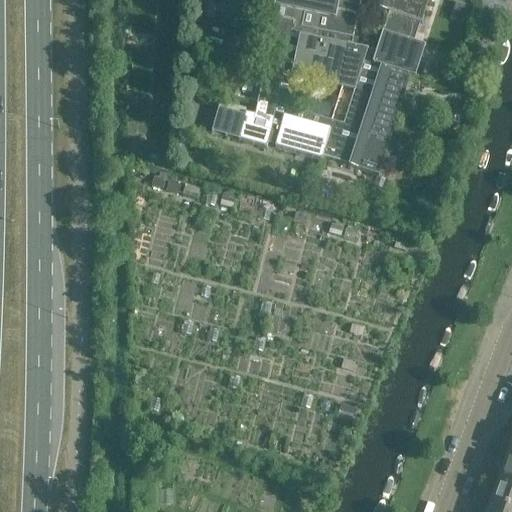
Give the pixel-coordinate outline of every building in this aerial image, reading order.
[(234,0),(208,0),(205,20),(216,23),(219,10),(263,19),(266,6),(234,0)] [(273,21),(256,115),(246,114),(246,116),(219,109),(212,133),(239,141),(267,148),(268,144),(276,146),(275,148),(322,161),(323,158),(349,166),(349,167),(379,176),(411,77),(416,78),(426,47),(412,42),(418,22),(422,23),(429,0),(380,0),(378,9),(389,13),(383,33),(377,52),(369,50),(351,47),(351,46),(358,16),(361,0),(275,0),(275,5),(266,4),(266,6),(263,19),(263,20),(265,20),(273,21)] [(195,167),(193,175),(205,177),(207,169),(195,167)] [(165,182),(154,178),(151,188),(163,191),(165,182)] [(180,186),(168,183),(166,192),(178,195),(180,186)] [(343,228),(331,225),(328,234),(340,238),(343,228)] [(511,458),(508,457),(500,479),(511,482),(511,458)] [(511,482),(500,479),(492,502),(511,509),(511,482)] [(511,511),(511,509),(492,502),(488,511),(511,511)]
